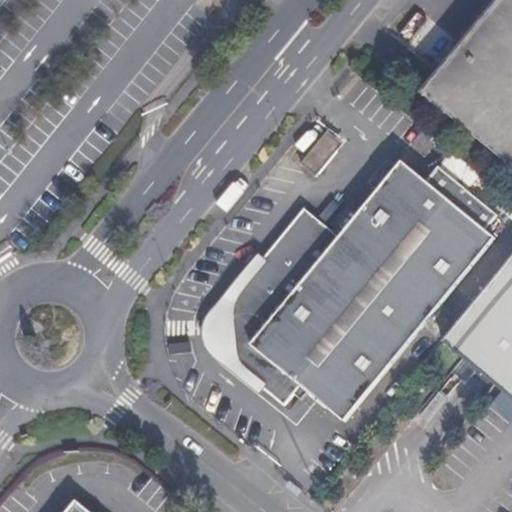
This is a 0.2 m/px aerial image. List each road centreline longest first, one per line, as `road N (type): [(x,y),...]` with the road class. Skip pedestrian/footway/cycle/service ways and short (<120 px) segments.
road 1 (unclassified): [(110,325),(136,280),(365,0)]
road 2 (unclassified): [(302,0),(64,276)]
road 3 (residential): [(259,511),(93,378)]
